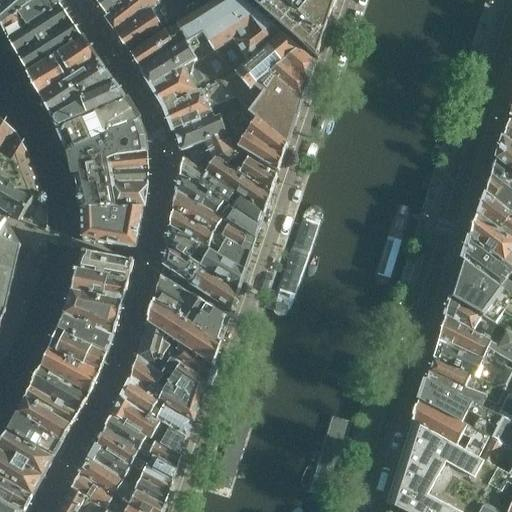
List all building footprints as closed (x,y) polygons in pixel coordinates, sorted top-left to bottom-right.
[(1,26),(35,0),(8,0),(1,7),(0,7),(0,23),(1,26)] [(8,40),(61,6),(56,0),(35,0),(1,26),(8,40)] [(107,17),(125,0),(94,0),(107,17)] [(154,4),(159,0),(125,0),(107,17),(118,34),(154,4)] [(183,16),(209,0),(159,0),(154,4),(171,23),(183,16)] [(206,34),(249,7),(240,0),(221,0),(193,17),(178,26),(189,44),(206,34)] [(249,0),(318,59),(337,0),(249,0)] [(163,28),(171,23),(154,4),(118,34),(129,50),(163,28)] [(18,56),(71,22),(61,6),(8,40),(18,56)] [(250,65),(281,35),(265,21),(249,7),(206,34),(216,49),(217,51),(234,40),(250,65)] [(28,73),(82,38),(71,22),(18,56),(28,73)] [(143,72),(153,88),(216,49),(206,34),(189,44),(178,26),(166,33),(132,55),(143,72)] [(283,160),(303,102),(305,95),(316,65),(315,65),(281,35),(250,65),(236,78),(225,83),(239,104),(234,108),(218,115),(229,136),(230,139),(232,142),(234,144),(237,147),(239,149),(243,152),(279,172),(283,160)] [(113,83),(109,77),(99,62),(98,61),(82,38),(28,73),(51,116),(52,116),(113,83)] [(236,78),(250,65),(234,40),(217,51),(216,49),(153,88),(166,109),(225,83),(236,78)] [(59,129),(59,128),(125,100),(113,83),(52,116),(59,129)] [(234,108),(239,104),(225,83),(166,109),(175,132),(202,121),(218,115),(234,108)] [(70,154),(71,153),(140,123),(125,100),(59,128),(70,154)] [(0,208),(21,222),(45,196),(38,176),(29,155),(17,134),(0,119),(0,208)] [(223,138),(216,122),(204,126),(202,121),(175,132),(182,153),(205,144),(223,138)] [(148,155),(146,139),(140,123),(71,153),(75,174),(99,163),(120,160),(148,155)] [(511,142),(505,137),(498,160),(511,169),(511,142)] [(271,195),(241,174),(244,169),(234,162),(239,155),(236,154),(234,152),(231,149),(229,147),(227,145),(225,142),(223,138),(205,144),(211,156),(202,168),(199,165),(197,169),(186,161),(184,160),(181,178),(223,205),(230,209),(237,197),(264,215),(265,216),(271,195)] [(148,185),(149,170),(148,155),(120,160),(121,172),(121,186),(148,185)] [(277,178),(240,156),(239,155),(234,162),(244,169),(241,174),(271,195),(277,178)] [(433,165),(414,159),(397,216),(416,222),(433,165)] [(511,169),(498,160),(497,160),(492,176),(493,176),(511,189),(511,169)] [(511,189),(493,176),(487,195),(511,213),(511,189)] [(223,205),(181,178),(178,194),(216,217),(223,205)] [(144,209),(148,185),(121,186),(119,209),(144,209)] [(218,218),(216,217),(178,194),(178,195),(174,211),(175,211),(211,231),(218,218)] [(511,213),(487,195),(480,217),(511,241),(511,213)] [(264,215),(237,197),(230,209),(260,228),(264,215)] [(260,228),(230,209),(223,205),(216,217),(218,218),(225,222),(256,241),(260,228)] [(289,312),(290,310),(323,218),(323,216),(322,214),(322,213),(321,211),(320,210),(318,209),(317,208),(315,207),(313,207),(312,207),(310,207),(308,208),(307,209),(306,210),(304,211),(303,212),(303,214),(273,306),(273,308),(274,310),(274,313),(275,315),(276,317),(277,319),(280,318),(282,317),(285,315),(287,314),(289,312)] [(119,209),(83,210),(83,241),(137,250),(144,209),(119,209)] [(223,238),(217,235),(211,231),(175,211),(171,228),(171,229),(208,250),(215,253),(223,238)] [(511,241),(480,217),(473,239),(511,268),(511,241)] [(256,241),(225,222),(217,235),(223,238),(251,254),(256,241)] [(208,250),(171,229),(167,247),(199,267),(208,250)] [(14,277),(17,264),(18,261),(17,261),(21,248),(21,246),(19,246),(19,247),(0,238),(0,328),(1,327),(0,327),(5,314),(6,314),(7,311),(6,311),(7,309),(6,309),(9,296),(10,296),(10,293),(13,280),(14,277)] [(246,271),(251,254),(223,238),(215,253),(246,271)] [(511,278),(511,277),(511,268),(473,239),(468,254),(463,253),(461,261),(466,262),(465,263),(511,297),(511,278)] [(199,267),(167,247),(163,267),(191,285),(199,267)] [(246,271),(215,253),(208,250),(199,267),(239,291),(245,271),(246,271)] [(129,282),(133,265),(134,262),(130,261),(129,260),(129,261),(84,253),(77,271),(129,282)] [(511,297),(465,263),(454,300),(490,320),(503,327),(511,331),(511,297)] [(239,291),(199,267),(191,285),(232,311),(239,291)] [(124,303),(129,282),(77,271),(73,293),(124,303)] [(180,318),(193,298),(178,288),(161,278),(155,302),(180,318)] [(115,337),(124,303),(73,293),(66,315),(115,337)] [(221,345),(193,327),(206,306),(193,298),(180,318),(155,302),(149,325),(179,345),(213,368),(221,345)] [(490,320),(454,300),(449,313),(445,311),(443,317),(448,319),(447,319),(485,335),(490,320)] [(221,345),(229,321),(206,306),(193,327),(221,345)] [(115,337),(66,315),(58,333),(108,356),(115,337)] [(511,342),(500,337),(503,327),(490,320),(485,335),(447,319),(441,341),(492,363),(495,354),(511,360),(511,342)] [(163,373),(171,360),(179,345),(149,325),(140,359),(163,373)] [(108,356),(58,333),(51,351),(101,375),(108,356)] [(511,372),(492,363),(441,341),(435,360),(470,376),(481,381),(485,383),(488,374),(503,381),(500,390),(511,395),(511,372)] [(213,368),(179,345),(171,360),(207,384),(208,384),(213,368)] [(101,375),(51,351),(42,369),(91,397),(101,375)] [(165,374),(163,373),(140,359),(139,359),(132,382),(153,395),(165,374)] [(195,421),(207,384),(171,360),(163,373),(165,374),(153,395),(161,400),(169,405),(195,421)] [(468,384),(470,376),(435,360),(435,361),(431,374),(483,397),(488,384),(485,383),(481,381),(478,388),(468,384)] [(91,397),(42,369),(34,385),(82,413),(91,397)] [(493,409),(481,403),(483,397),(431,374),(429,382),(422,403),(491,438),(497,441),(506,417),(511,420),(511,395),(500,390),(493,409)] [(157,407),(161,400),(153,395),(132,382),(123,399),(159,421),(165,412),(157,407)] [(34,385),(28,397),(76,426),(82,413),(34,385)] [(28,397),(19,414),(64,442),(65,443),(76,426),(28,397)] [(171,429),(159,421),(123,399),(115,416),(106,431),(150,458),(152,454),(155,449),(146,443),(149,437),(158,443),(162,446),(171,429)] [(422,403),(415,423),(415,424),(481,461),(491,438),(422,403)] [(188,440),(195,421),(169,405),(165,412),(159,421),(171,429),(188,440)] [(64,442),(19,414),(9,432),(54,458),(64,442)] [(511,420),(506,417),(497,441),(511,449),(511,420)] [(351,430),(332,424),(314,481),(333,487),(351,430)] [(488,486),(494,468),(488,465),(481,461),(415,424),(410,442),(409,443),(390,505),(403,511),(479,511),(482,502),(488,486)] [(182,457),(188,440),(171,429),(162,446),(182,458),(182,457)] [(134,487),(140,477),(146,465),(150,458),(106,431),(98,446),(91,460),(134,487)] [(54,458),(9,432),(0,445),(0,450),(45,477),(54,458)] [(511,449),(497,441),(491,438),(481,461),(488,465),(494,468),(497,470),(503,458),(511,462),(511,474),(511,477),(511,449)] [(182,458),(162,446),(158,443),(155,449),(152,454),(177,470),(182,458)] [(45,477),(0,450),(0,476),(34,497),(35,495),(45,477)] [(177,470),(152,454),(150,458),(146,465),(174,482),(177,470)] [(134,487),(91,460),(81,475),(126,503),(126,502),(134,488),(134,487)] [(174,482),(146,465),(140,477),(169,495),(174,482)] [(511,488),(504,484),(508,476),(497,470),(494,468),(488,486),(511,498),(511,488)] [(121,511),(126,503),(81,475),(73,490),(91,501),(109,511),(121,511)] [(34,497),(0,476),(0,499),(20,511),(26,511),(33,499),(34,499),(35,498),(34,497)] [(140,477),(134,487),(134,488),(165,507),(169,495),(140,477)] [(511,511),(511,498),(488,486),(482,502),(501,511),(511,511)] [(163,511),(165,507),(134,488),(126,502),(141,511),(163,511)] [(84,511),(91,501),(73,490),(61,511),(84,511)] [(20,511),(0,499),(0,511),(20,511)] [(109,511),(91,501),(84,511),(109,511)] [(141,511),(126,502),(126,503),(121,511),(141,511)] [(501,511),(482,502),(479,511),(501,511)]
